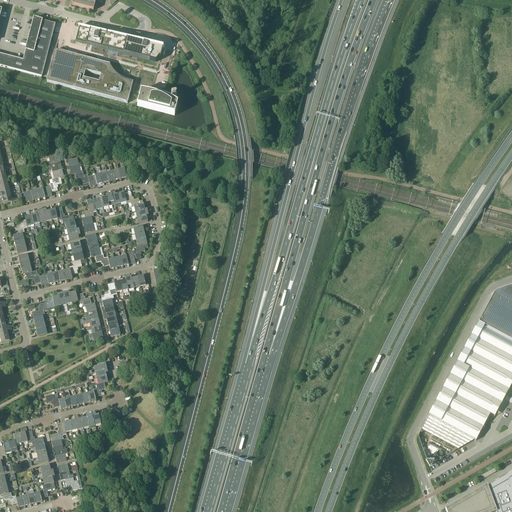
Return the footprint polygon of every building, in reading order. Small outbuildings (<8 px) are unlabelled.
[(93,11),(96,1),(95,1),(95,0),(73,0),(72,5),(93,11)] [(0,66),(42,77),(55,24),(53,24),(43,21),(42,21),(34,19),(33,20),(23,61),(0,54),(0,16),(2,11),(0,10),(0,66)] [(79,28),(76,42),(86,44),(92,46),(94,46),(105,49),(108,50),(148,60),(150,61),(156,62),(157,61),(158,59),(159,58),(160,58),(161,56),(162,55),(162,54),(161,54),(163,49),(161,48),(128,40),(127,39),(112,35),(96,31),(95,31),(93,30),(79,27),(80,27),(79,28)] [(55,50),(48,78),(47,82),(127,104),(129,96),(139,99),(137,106),(175,116),(178,104),(175,103),(173,102),(171,100),(169,99),(167,98),(162,96),(157,95),(156,95),(156,94),(155,93),(154,93),(153,93),(153,94),(152,94),(152,93),(149,93),(145,92),(141,91),(139,97),(130,94),(132,87),(133,83),(133,82),(131,82),(130,82),(128,81),(127,81),(125,80),(124,80),(122,79),(121,78),(120,77),(119,76),(117,76),(116,74),(115,73),(114,72),(113,71),(110,65),(90,60),(89,59),(62,52),(55,50)] [(55,152),(46,154),(47,159),(49,158),(51,165),(60,163),(59,156),(56,156),(55,152)] [(69,168),(79,166),(77,158),(67,161),(69,168)] [(60,163),(51,165),(47,166),(48,169),(52,168),(52,172),(62,170),(60,163)] [(81,173),(79,166),(69,168),(71,175),(75,174),(81,173)] [(119,170),(121,179),(127,178),(125,168),(119,170)] [(60,178),(64,177),(62,170),(52,172),(53,172),(54,179),(60,178)] [(115,181),(121,179),(119,170),(113,171),(115,181)] [(107,172),(109,182),(115,181),(113,171),(107,172)] [(75,174),(76,181),(81,180),(81,181),(82,180),(83,185),(89,183),(88,177),(88,175),(84,176),(83,172),(81,173),(75,174)] [(107,172),(101,174),(103,184),(109,182),(107,172)] [(103,184),(101,174),(95,175),(98,185),(103,184)] [(98,185),(95,175),(88,177),(89,183),(90,187),(98,185)] [(62,184),(60,178),(54,179),(52,180),(53,183),(49,184),(50,187),(51,193),(52,193),(58,191),(57,186),(58,186),(58,185),(62,184)] [(50,187),(43,188),(45,198),(52,196),(52,193),(51,193),(50,187)] [(45,198),(43,188),(37,190),(39,199),(45,198)] [(9,190),(1,192),(2,198),(11,196),(9,190)] [(33,201),(39,199),(37,190),(31,191),(33,201)] [(26,203),(33,201),(31,191),(24,193),(26,203)] [(140,205),(143,204),(143,201),(140,202),(140,201),(139,201),(138,199),(134,200),(134,199),(133,199),(131,191),(124,192),(125,196),(126,199),(127,202),(126,202),(127,204),(131,203),(132,207),(134,207),(134,206),(140,205)] [(112,193),(115,205),(121,203),(118,194),(115,195),(115,192),(112,193)] [(124,192),(118,194),(121,203),(126,202),(127,202),(126,199),(125,196),(124,192)] [(109,206),(115,205),(112,193),(106,195),(106,197),(107,197),(109,206)] [(103,208),(109,206),(107,197),(106,197),(101,198),(103,208)] [(101,198),(94,200),(94,203),(95,203),(96,209),(103,208),(101,198)] [(81,216),(82,219),(85,218),(92,217),(94,216),(93,212),(97,212),(96,209),(95,203),(94,203),(94,200),(87,201),(89,209),(88,210),(88,211),(84,212),(84,215),(81,216)] [(145,210),(143,204),(140,205),(134,206),(134,207),(136,212),(145,210)] [(71,222),(75,221),(73,215),(70,216),(70,215),(65,216),(65,215),(64,216),(62,208),(56,209),(56,213),(58,219),(57,219),(58,221),(62,220),(63,224),(65,223),(71,222)] [(43,210),(46,222),(51,220),(49,211),(47,211),(46,209),(43,210)] [(56,209),(49,211),(51,220),(57,219),(58,219),(56,213),(56,209)] [(147,209),(145,210),(136,212),(137,218),(146,216),(149,215),(147,209)] [(43,210),(37,212),(40,223),(46,222),(43,210)] [(40,223),(37,212),(31,213),(32,215),(34,225),(40,223)] [(32,215),(25,217),(25,219),(26,220),(27,226),(31,225),(31,227),(34,227),(34,225),(32,215)] [(146,216),(137,218),(138,224),(148,222),(146,216)] [(82,219),(84,226),(93,224),(92,217),(85,218),(82,219)] [(14,232),(15,235),(16,235),(23,234),(25,233),(24,229),(28,229),(27,226),(26,220),(19,222),(20,226),(19,227),(19,228),(15,229),(16,232),(14,232)] [(66,229),(76,227),(75,221),(71,222),(65,223),(66,229)] [(93,224),(84,226),(86,234),(97,231),(101,230),(100,227),(99,227),(97,227),(96,223),(93,224)] [(135,235),(144,232),(143,226),(133,229),(135,235)] [(68,235),(77,233),(80,232),(79,229),(77,230),(76,227),(66,229),(68,235)] [(80,235),(80,232),(77,233),(68,235),(69,241),(79,239),(78,236),(80,235)] [(136,240),(146,238),(144,232),(135,235),(136,240)] [(13,236),(14,242),(24,240),(23,234),(16,235),(15,235),(13,236)] [(96,234),(86,236),(88,244),(97,241),(96,234)] [(147,244),(146,238),(136,240),(138,246),(144,245),(147,244)] [(25,245),(24,240),(14,242),(16,248),(25,245)] [(99,248),(97,241),(88,244),(90,250),(99,248)] [(72,250),(81,247),(80,242),(70,244),(72,250)] [(134,260),(135,260),(141,258),(140,255),(141,255),(141,252),(145,251),(144,248),(148,247),(147,244),(144,245),(138,246),(135,247),(136,251),(132,252),(133,254),(134,260)] [(27,252),(25,245),(16,248),(17,254),(27,252)] [(73,256),(83,253),(81,247),(72,250),(73,256)] [(99,248),(90,250),(91,258),(95,257),(101,255),(99,248)] [(73,256),(74,262),(81,260),(81,261),(84,260),(83,253),(73,256)] [(28,254),(18,257),(20,263),(29,261),(28,254)] [(136,263),(135,260),(134,260),(133,254),(126,256),(128,265),(136,263)] [(108,260),(109,260),(108,258),(104,259),(103,255),(101,255),(95,257),(97,263),(101,262),(101,263),(102,263),(104,268),(110,266),(108,260)] [(120,257),(123,267),(128,265),(126,256),(120,257)] [(117,268),(123,267),(120,257),(114,259),(117,268)] [(114,259),(109,260),(108,260),(110,266),(111,270),(117,268),(114,259)] [(81,260),(74,262),(72,262),(73,266),(69,267),(70,269),(72,275),(78,274),(77,269),(78,269),(78,268),(82,267),(81,261),(81,260)] [(21,269),(31,266),(29,261),(20,263),(21,269)] [(32,272),(31,266),(21,269),(22,275),(26,274),(32,272)] [(64,271),(66,280),(73,279),(72,275),(70,269),(64,271)] [(32,272),(26,274),(27,280),(32,279),(32,280),(33,280),(34,284),(35,284),(41,283),(40,277),(39,274),(38,275),(37,271),(34,272),(32,272)] [(64,271),(58,272),(61,282),(66,280),(64,271)] [(61,282),(58,272),(53,274),(55,283),(61,282)] [(55,283),(53,274),(47,275),(49,284),(55,283)] [(41,283),(42,286),(49,284),(47,275),(40,277),(41,283)] [(144,276),(137,277),(140,287),(146,285),(145,284),(148,283),(147,277),(144,278),(144,276)] [(126,280),(128,290),(134,288),(132,279),(131,277),(125,278),(126,280)] [(132,279),(134,288),(140,287),(137,277),(132,279)] [(126,280),(120,282),(122,291),(128,290),(126,280)] [(120,282),(114,283),(116,292),(117,292),(122,291),(120,282)] [(102,299),(101,299),(102,302),(112,300),(114,299),(113,296),(117,295),(117,292),(116,292),(114,283),(108,285),(109,288),(108,288),(109,291),(108,292),(109,294),(104,295),(105,298),(102,299)] [(493,295),(429,416),(476,441),(511,373),(511,286),(511,287),(510,287),(509,287),(497,291),(496,292),(495,293),(494,294),(493,295)] [(66,304),(72,303),(70,293),(69,291),(63,293),(64,295),(66,304)] [(72,303),(78,301),(77,295),(76,292),(70,293),(72,303)] [(60,306),(66,304),(64,295),(63,293),(57,294),(58,296),(60,306)] [(83,306),(85,306),(92,304),(90,298),(85,299),(85,298),(84,298),(83,294),(77,295),(78,301),(78,304),(82,303),(83,306)] [(55,307),(52,297),(45,299),(46,303),(47,309),(48,309),(48,311),(51,310),(51,311),(55,310),(55,307)] [(112,300),(102,302),(104,308),(113,306),(112,300)] [(36,313),(32,314),(33,318),(36,317),(37,318),(43,316),(45,316),(44,312),(48,311),(48,309),(47,309),(46,303),(39,304),(40,307),(35,309),(35,310),(35,311),(36,313)] [(95,303),(92,304),(85,306),(87,313),(97,311),(95,303)] [(103,311),(102,312),(103,314),(103,315),(104,314),(115,312),(113,306),(104,308),(104,311),(103,311)] [(97,311),(87,313),(84,314),(86,321),(89,320),(98,318),(97,311)] [(116,318),(115,312),(103,315),(105,321),(107,320),(116,318)] [(33,318),(35,325),(44,322),(43,316),(37,318),(36,317),(33,318)] [(98,318),(89,320),(86,321),(86,324),(90,323),(91,327),(100,325),(98,318)] [(108,326),(118,323),(116,318),(107,320),(108,326)] [(44,322),(35,325),(36,331),(46,328),(44,322)] [(118,323),(108,326),(109,332),(119,329),(118,323)] [(91,330),(92,334),(102,331),(100,325),(91,327),(87,328),(88,331),(91,330)] [(46,328),(36,331),(38,336),(47,334),(46,328)] [(119,329),(109,332),(111,338),(123,335),(121,329),(119,329)] [(92,334),(88,335),(89,339),(93,338),(94,341),(104,339),(102,332),(102,331),(92,334)] [(8,335),(0,336),(0,337),(1,343),(10,341),(8,335)] [(94,366),(95,372),(105,370),(103,364),(94,366)] [(106,376),(105,370),(95,372),(97,378),(106,376)] [(108,382),(106,376),(97,378),(98,384),(104,383),(108,382)] [(93,389),(94,392),(95,398),(102,396),(101,392),(102,391),(102,390),(106,389),(104,383),(98,384),(96,385),(97,388),(93,389)] [(94,392),(88,393),(90,403),(96,401),(95,398),(94,392)] [(82,395),(84,404),(90,403),(88,393),(82,395)] [(54,408),(60,406),(59,400),(58,398),(54,399),(53,395),(45,397),(47,404),(51,403),(51,404),(53,403),(54,408)] [(78,406),(84,404),(82,395),(76,396),(78,406)] [(70,397),(72,407),(78,406),(76,396),(70,397)] [(64,399),(59,400),(60,406),(61,410),(67,408),(64,399)] [(92,414),(93,416),(95,425),(101,424),(99,414),(96,415),(95,413),(92,414)] [(95,425),(93,416),(92,414),(86,415),(87,417),(89,427),(95,425)] [(83,428),(89,427),(87,417),(81,419),(83,428)] [(81,419),(75,420),(77,430),(83,428),(81,419)] [(72,431),(77,430),(75,420),(69,422),(72,431)] [(66,433),(72,431),(69,422),(63,423),(64,427),(66,433)] [(52,442),(55,441),(61,440),(64,440),(63,436),(67,435),(66,433),(64,427),(63,423),(57,425),(59,433),(58,433),(58,434),(50,436),(52,442)] [(32,431),(25,432),(26,436),(28,442),(27,442),(28,444),(32,443),(32,446),(33,447),(35,447),(35,446),(41,445),(44,444),(43,438),(35,440),(35,439),(34,439),(32,431)] [(25,432),(19,434),(22,443),(27,442),(28,442),(26,436),(25,432)] [(13,435),(15,441),(16,445),(22,443),(19,434),(13,435)] [(52,442),(53,449),(63,447),(61,440),(55,441),(52,442)] [(15,441),(9,442),(11,452),(18,450),(16,445),(15,441)] [(11,452),(9,442),(3,444),(4,447),(6,453),(11,452)] [(46,450),(44,444),(41,445),(35,446),(35,447),(36,452),(46,450)] [(63,448),(63,447),(53,449),(55,456),(65,454),(68,453),(67,449),(65,449),(65,447),(63,448)] [(36,452),(38,458),(47,456),(46,450),(36,452)] [(65,454),(55,456),(57,464),(66,461),(65,454)] [(49,462),(47,456),(38,458),(39,464),(49,462)] [(59,474),(69,471),(67,464),(58,467),(59,474)] [(51,471),(50,465),(40,467),(42,473),(51,471)] [(51,471),(42,473),(43,479),(53,477),(55,476),(53,470),(51,471)] [(61,481),(65,480),(71,478),(73,478),(74,478),(73,475),(70,475),(69,471),(59,474),(61,481)] [(511,511),(511,473),(487,488),(486,486),(445,510),(445,511),(511,511)] [(53,477),(43,479),(44,485),(51,483),(54,483),(52,477),(53,477)] [(71,478),(65,480),(66,487),(71,485),(71,486),(72,486),(73,491),(80,489),(82,488),(80,480),(78,480),(78,481),(74,482),(73,478),(71,478)] [(40,492),(42,498),(48,497),(47,492),(48,492),(48,491),(55,489),(54,483),(51,483),(44,485),(42,485),(43,489),(39,490),(40,492)] [(33,491),(27,492),(28,495),(30,505),(36,503),(34,494),(33,491)] [(42,502),(42,498),(40,492),(34,494),(36,503),(42,502)] [(3,495),(0,495),(0,498),(0,499),(3,498),(3,500),(4,499),(4,502),(9,501),(10,501),(11,506),(18,504),(16,498),(17,498),(16,496),(15,496),(12,497),(12,496),(11,494),(11,493),(9,493),(9,494),(3,495)] [(25,506),(30,505),(28,495),(22,497),(25,506)] [(18,504),(19,508),(25,506),(22,497),(17,498),(16,498),(18,504)]
